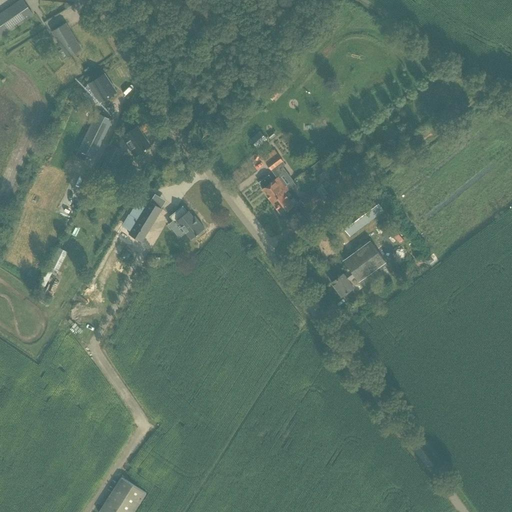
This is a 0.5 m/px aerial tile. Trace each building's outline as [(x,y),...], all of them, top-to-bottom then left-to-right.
[(19,0),(0,13),(0,38),(0,39),(33,15),(22,0),(19,0)] [(52,31),(68,57),(81,49),(66,23),(52,31)] [(88,85),(99,102),(115,92),(104,75),(88,85)] [(269,97),(272,100),(277,95),(283,89),(282,89),(281,88),(278,85),(276,83),(267,92),(265,94),(269,97)] [(79,150),(94,157),(112,120),(97,113),(79,150)] [(147,149),(146,148),(150,146),(137,126),(122,136),(135,156),(145,149),(145,150),(147,149)] [(261,133),(251,141),(258,148),(267,140),(266,139),(268,138),(263,132),(262,133),(261,133)] [(92,184),(101,189),(121,150),(113,145),(105,160),(92,184)] [(264,160),(267,164),(272,171),(284,163),(276,152),(264,160)] [(269,175),(259,183),(263,188),(262,189),(272,202),(273,204),(281,215),(289,209),(294,205),(284,193),(287,191),(287,190),(284,187),(277,178),(275,179),(273,181),(269,175)] [(302,200),(309,208),(321,199),(315,190),(302,200)] [(339,220),(350,235),(383,211),(372,196),(339,220)] [(151,199),(120,223),(129,235),(160,211),(151,199)] [(183,206),(169,216),(176,225),(178,223),(191,239),(197,234),(198,236),(204,232),(203,230),(204,228),(195,216),(193,217),(188,211),(187,212),(183,206)] [(331,282),(342,296),(353,287),(349,281),(355,277),(359,281),(385,261),(370,241),(344,261),(350,270),(344,275),(343,274),(331,282)] [(49,266),(59,270),(68,252),(58,247),(49,266)] [(133,511),(146,493),(121,477),(99,511),(133,511)]
